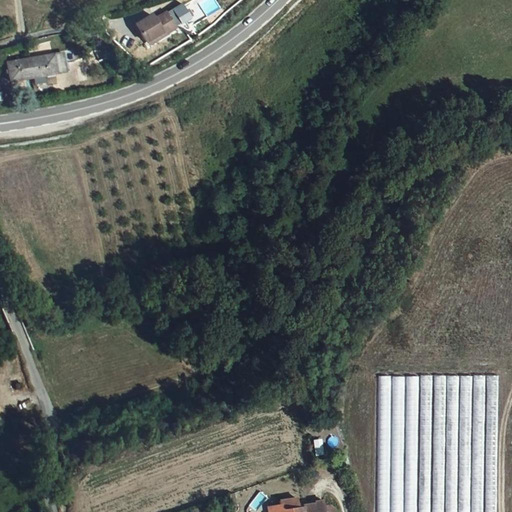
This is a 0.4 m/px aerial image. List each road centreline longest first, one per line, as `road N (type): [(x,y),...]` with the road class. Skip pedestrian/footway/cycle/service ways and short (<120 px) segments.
road 1 (secondary): [(277,0),(221,47),(144,88),(0,123)]
road 2 (unclassified): [(52,511),(50,432),(0,280)]
